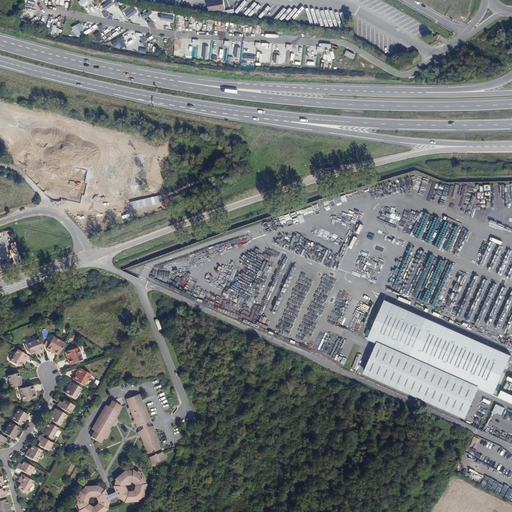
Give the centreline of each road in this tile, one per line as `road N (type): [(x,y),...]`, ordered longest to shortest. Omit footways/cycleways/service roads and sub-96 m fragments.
road 1 (trunk): [(90,259),(325,177),(424,152),(502,144)]
road 2 (unclassified): [(511,448),(134,279)]
road 3 (trunk): [(511,103),(346,104),(180,86)]
road 4 (trunk): [(239,114),(511,124)]
road 5 (trunk): [(239,114),(437,143),(502,144)]
road 6 (trunk): [(0,60),(239,114)]
road 7 (trunk): [(393,93),(180,86)]
road 8 (trunk): [(180,86),(0,42)]
road 9 (unknown): [(366,220),(511,285)]
road 10 (unknown): [(511,356),(377,294)]
road 11 (unclassified): [(188,413),(134,279)]
road 12 (trunk): [(511,76),(481,88),(393,93)]
road 13 (unknown): [(343,278),(323,320),(366,344),(361,367)]
